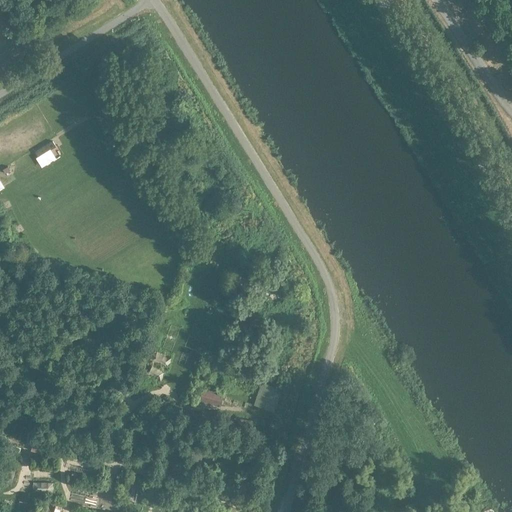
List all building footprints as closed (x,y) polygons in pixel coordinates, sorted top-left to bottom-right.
[(56,146),(53,141),(35,151),(38,157),(56,146)] [(262,381),(254,404),(274,411),(282,388),(262,381)] [(26,427),(15,424),(13,430),(24,433),(26,427)] [(14,436),(8,435),(6,446),(12,447),(14,436)] [(12,447),(6,446),(2,463),(8,464),(12,447)]
